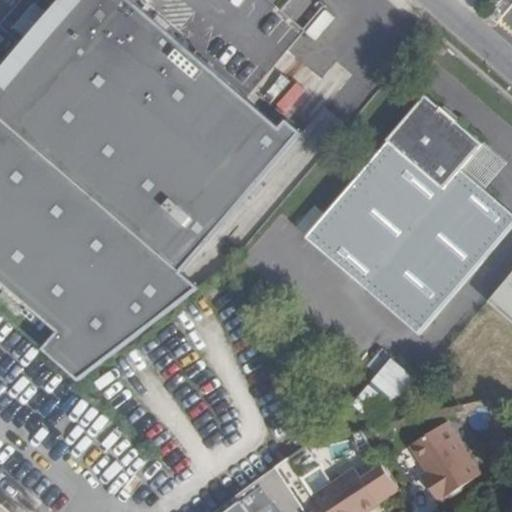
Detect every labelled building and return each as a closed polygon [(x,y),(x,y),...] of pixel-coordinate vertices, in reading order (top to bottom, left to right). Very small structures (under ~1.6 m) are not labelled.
[(32,42),(0,78),(0,124),(179,278),(302,140),(287,127),(280,135),(167,34),(155,24),(128,0),(70,0),(52,20),(37,8),(28,19),(18,30),(32,42)] [(511,2),(508,0),(500,0),(488,15),(498,24),(511,7),(511,2)] [(159,20),(155,24),(167,34),(170,30),(159,20)] [(430,33),(418,22),(411,30),(424,41),(430,33)] [(483,144),(426,97),(388,140),(389,142),(307,237),(421,335),(511,228),(511,212),(486,190),(462,169),(483,144)] [(197,294),(179,278),(0,124),(0,285),(55,334),(42,348),(81,383),(197,294)] [(508,164),(483,144),(462,169),(486,190),(508,164)] [(511,277),(491,303),(511,321),(511,277)] [(375,425),(413,381),(387,359),(348,404),(375,425)] [(482,475),(450,422),(412,445),(428,472),(423,475),(439,501),(482,475)] [(293,465),(281,473),(306,511),(324,511),(315,498),(293,465)] [(364,481),(357,470),(315,498),(324,511),(373,511),(381,507),(380,506),(401,492),(385,467),(364,481)] [(306,511),(281,473),(263,487),(274,502),(281,511),(306,511)] [(263,487),(228,511),(259,511),(274,502),(263,487)] [(511,511),(511,488),(503,492),(510,511),(511,511)] [(0,511),(12,511),(0,501),(0,511)] [(281,511),(274,502),(259,511),(281,511)]
